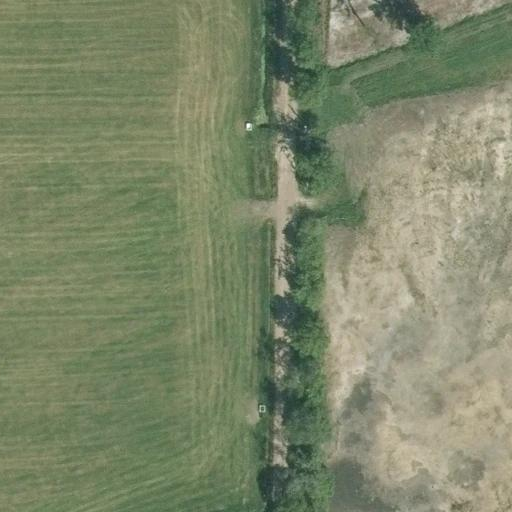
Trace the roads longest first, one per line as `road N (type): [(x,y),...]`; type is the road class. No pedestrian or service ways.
road 1 (track): [(285,511),(291,0)]
road 2 (track): [(0,207),(289,205)]
